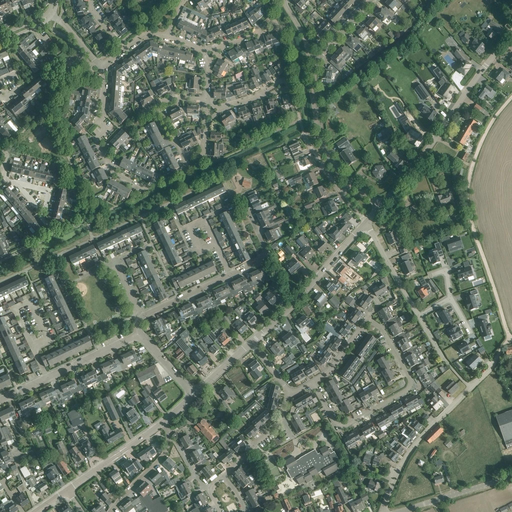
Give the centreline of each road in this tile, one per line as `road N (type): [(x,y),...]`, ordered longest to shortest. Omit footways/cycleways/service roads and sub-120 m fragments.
road 1 (track): [(511,338),(467,189),(477,150),(511,98)]
road 2 (tertiary): [(380,205),(511,29)]
road 3 (residential): [(383,511),(407,453),(511,338)]
road 4 (residential): [(311,381),(339,424),(408,388),(381,329),(368,322)]
road 5 (residential): [(140,317),(260,261),(264,246),(239,195)]
road 6 (residential): [(102,68),(106,128),(98,137),(112,170),(146,188),(189,169)]
road 7 (tertiary): [(250,342),(366,222)]
road 8 (residential): [(140,334),(0,400)]
road 9 (unclassified): [(350,183),(321,137),(317,59)]
road 10 (tertiary): [(65,491),(163,421)]
